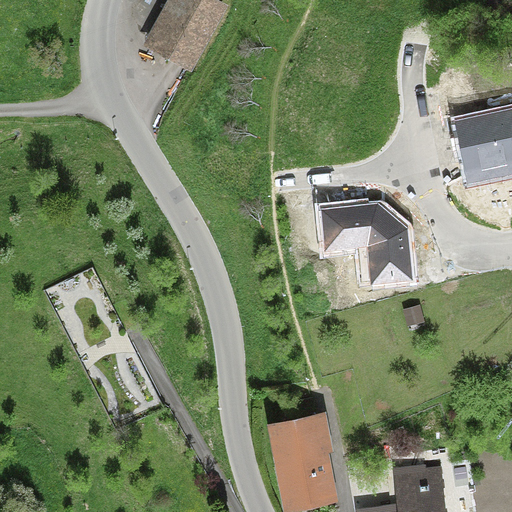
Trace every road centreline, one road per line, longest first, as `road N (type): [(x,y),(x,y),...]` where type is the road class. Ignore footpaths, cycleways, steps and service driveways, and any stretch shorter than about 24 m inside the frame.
road 1 (tertiary): [(101,0),(102,80),(217,291),(234,426),(260,511)]
road 2 (residential): [(419,165),(273,182)]
road 3 (residential): [(511,247),(469,246),(448,233),(419,165)]
